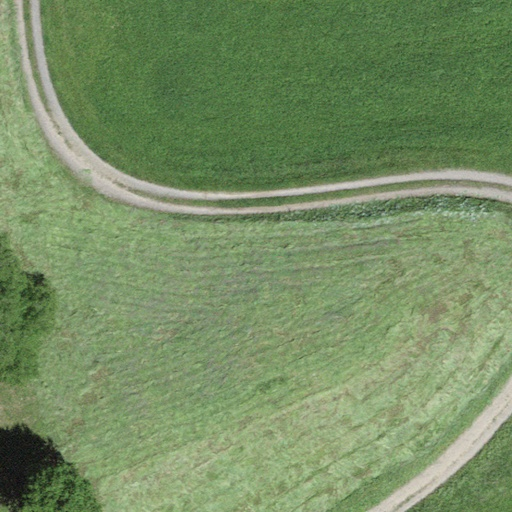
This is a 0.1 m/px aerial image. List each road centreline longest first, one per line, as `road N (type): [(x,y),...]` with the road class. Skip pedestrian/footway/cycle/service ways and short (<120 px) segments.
road 1 (track): [(27,0),(37,97),(74,161),(117,191),(182,206),(282,207),(454,180),(511,191)]
road 2 (track): [(383,511),(447,467),(511,394)]
